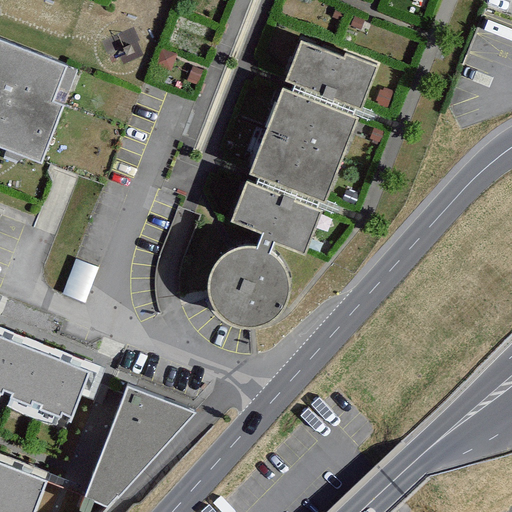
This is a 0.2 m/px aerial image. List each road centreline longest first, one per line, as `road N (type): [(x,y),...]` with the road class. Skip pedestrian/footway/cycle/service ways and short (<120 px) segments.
road 1 (unclassified): [(511,148),(483,168),(172,511)]
road 2 (secondary): [(511,359),(393,482)]
road 3 (secondary): [(393,482),(511,417)]
